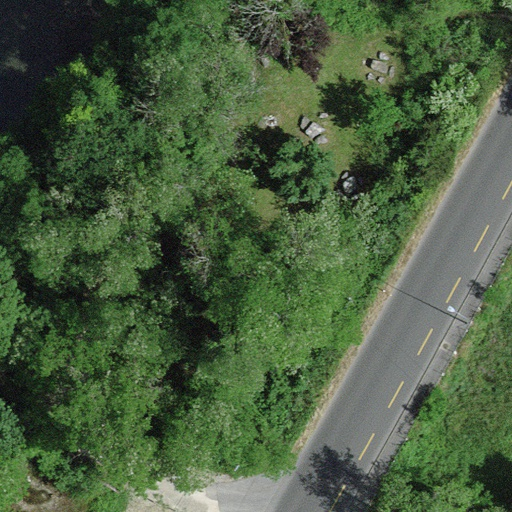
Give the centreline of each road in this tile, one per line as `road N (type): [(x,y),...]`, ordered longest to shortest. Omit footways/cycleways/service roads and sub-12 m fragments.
road 1 (secondary): [(511,145),(306,511)]
road 2 (track): [(308,506),(170,483),(118,449),(103,425),(95,376),(101,342),(127,293),(161,260)]
